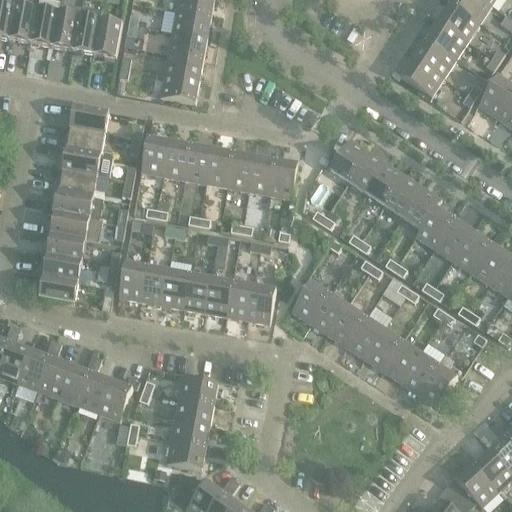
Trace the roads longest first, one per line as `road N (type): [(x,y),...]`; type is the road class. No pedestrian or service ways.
road 1 (residential): [(299,511),(252,478),(277,364),(21,317),(0,295)]
road 2 (residential): [(33,93),(320,143),(354,93)]
road 3 (unknown): [(448,452),(288,345),(277,364)]
road 4 (residential): [(511,196),(354,93)]
road 5 (residential): [(394,511),(511,385)]
road 6 (residential): [(0,254),(33,93)]
road 7 (residential): [(354,93),(279,44),(267,19),(270,0)]
